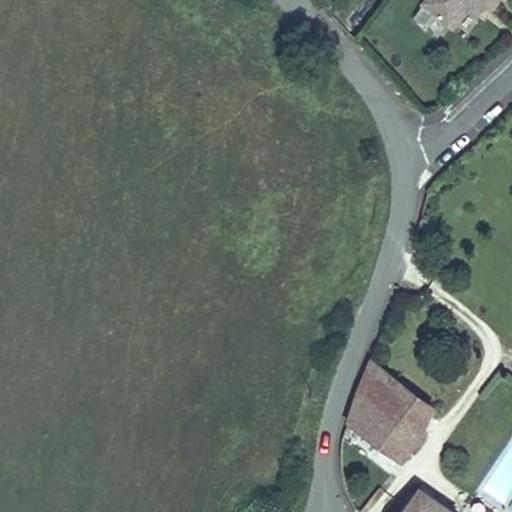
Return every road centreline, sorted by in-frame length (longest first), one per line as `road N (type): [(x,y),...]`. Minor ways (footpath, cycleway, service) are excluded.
road 1 (residential): [(403,149),(402,220),(332,420),(319,511)]
road 2 (residential): [(290,0),(382,109),(403,149)]
road 3 (residential): [(511,76),(454,129),(403,149)]
